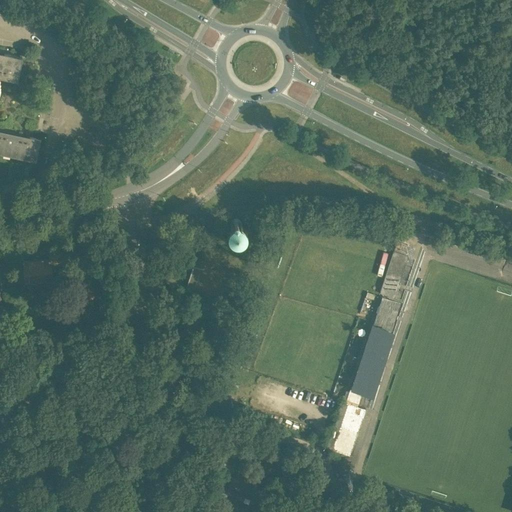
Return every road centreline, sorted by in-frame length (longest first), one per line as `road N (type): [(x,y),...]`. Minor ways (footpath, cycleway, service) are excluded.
road 1 (unclassified): [(142,325),(159,383),(190,430),(214,441),(309,447),(357,511)]
road 2 (primary): [(269,91),(511,204)]
road 3 (primary): [(511,181),(287,63)]
road 4 (unclassified): [(142,325),(86,387),(51,511)]
road 5 (tertiary): [(133,193),(184,171),(247,94)]
road 6 (tertiary): [(229,82),(198,135),(133,193)]
road 7 (tertiary): [(0,209),(133,193)]
road 8 (unclassified): [(133,193),(142,325)]
road 9 (primary): [(123,0),(223,69)]
